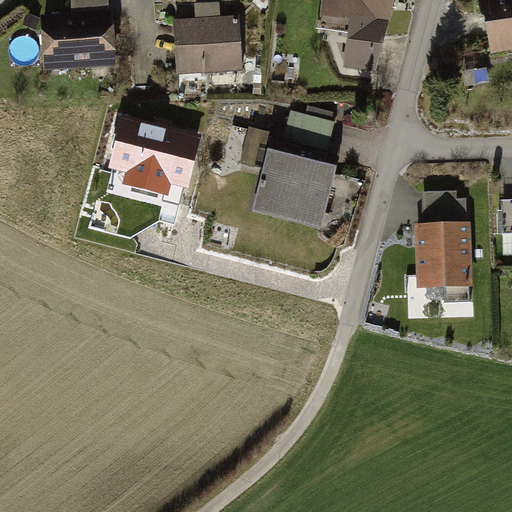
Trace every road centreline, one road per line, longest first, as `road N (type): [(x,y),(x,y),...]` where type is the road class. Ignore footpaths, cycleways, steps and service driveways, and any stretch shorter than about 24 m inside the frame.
road 1 (residential): [(394,150),(323,394)]
road 2 (track): [(323,394),(259,475),(212,511)]
road 3 (residential): [(435,0),(394,150)]
